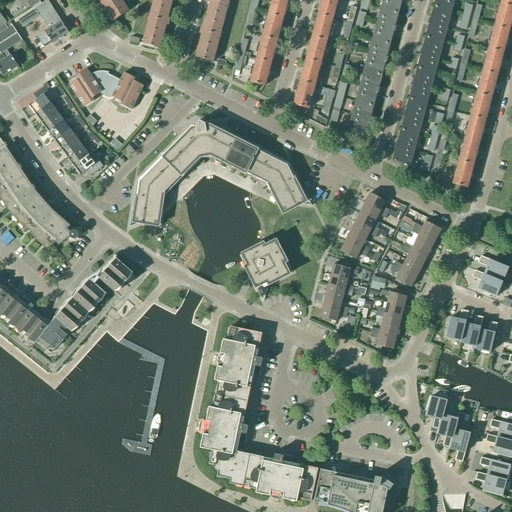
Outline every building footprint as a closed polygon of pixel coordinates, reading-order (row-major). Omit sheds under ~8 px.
[(21,0),(24,5),(27,3),(30,8),(40,2),(39,0),(21,0)] [(69,33),(48,0),(36,8),(47,25),(48,25),(50,28),(45,31),(44,32),(37,37),(44,48),(52,43),(52,44),(69,33)] [(100,0),(114,21),(129,11),(121,0),(100,0)] [(163,36),(171,5),(154,0),(146,32),(154,34),(163,36)] [(224,19),(228,0),(210,0),(207,15),(224,19)] [(262,2),(262,0),(253,0),(247,25),(252,26),(253,24),(255,25),(257,19),(254,18),(259,1),(262,2)] [(287,5),(288,0),(272,0),(268,14),(283,18),(286,9),(287,10),(288,5),(287,5)] [(333,19),(338,0),(322,0),(322,1),(320,1),(319,5),(321,6),(318,15),(333,19)] [(367,10),(369,0),(362,0),(360,9),(367,10)] [(401,0),(383,0),(381,9),(398,13),(401,0)] [(435,0),(434,6),(451,11),(454,0),(435,0)] [(511,4),(508,4),(501,2),(495,26),(509,30),(511,21),(511,4)] [(466,30),(473,5),(466,4),(460,28),(466,30)] [(474,38),(482,6),(477,5),(469,36),(474,38)] [(347,22),(353,24),(357,8),(351,6),(347,22)] [(443,42),(451,11),(434,6),(426,37),(443,42)] [(23,27),(39,16),(35,9),(18,20),(23,27)] [(390,44),(398,13),(381,9),(373,40),(390,44)] [(362,28),(366,13),(359,12),(356,27),(362,28)] [(281,27),(283,18),(268,14),(262,37),(277,41),(280,32),(281,32),(282,28),(281,27)] [(215,51),(224,19),(207,15),(199,46),(207,48),(215,51)] [(327,41),(333,19),(318,15),(316,24),(314,23),(313,28),(315,28),(312,37),(327,41)] [(348,39),(353,24),(347,22),(343,38),(348,39)] [(11,56),(7,50),(22,40),(13,26),(0,34),(0,53),(1,54),(2,53),(6,59),(0,63),(0,72),(3,76),(18,66),(11,56)] [(507,39),(509,30),(495,26),(489,49),(503,53),(506,44),(507,44),(508,39),(507,39)] [(151,46),(154,34),(146,32),(143,43),(151,46)] [(160,48),(163,36),(154,34),(151,46),(160,48)] [(460,52),(464,37),(458,35),(454,50),(460,52)] [(275,50),(277,41),(262,37),(256,59),(271,63),(274,54),(275,55),(276,50),(275,50)] [(321,64),(327,41),(312,37),(310,46),(308,46),(307,50),(309,51),(306,59),(321,64)] [(435,73),(443,42),(426,37),(418,68),(435,73)] [(248,49),(248,48),(246,47),(248,40),(243,39),(235,70),(240,71),(246,49),(248,49)] [(382,75),(390,44),(373,40),(364,71),(382,75)] [(355,54),(358,44),(351,42),(349,52),(355,54)] [(204,60),(207,48),(199,46),(196,57),(204,60)] [(212,63),(215,51),(207,48),(204,60),(212,63)] [(501,62),(503,53),(489,49),(483,71),(497,75),(500,66),(501,66),(502,62),(501,62)] [(462,82),(470,51),(465,50),(457,81),(462,82)] [(335,67),(341,69),(345,53),(339,51),(335,67)] [(456,69),(458,59),(452,58),(449,68),(456,69)] [(269,72),(271,63),(256,59),(250,82),(265,86),(268,77),(269,77),(270,72),(269,72)] [(315,86),(321,64),(306,59),(304,68),(302,68),(301,73),(303,73),(300,82),(315,86)] [(349,77),(352,67),(345,65),(342,75),(349,77)] [(336,84),(341,69),(335,67),(331,83),(336,84)] [(427,104),(435,73),(418,68),(409,99),(427,104)] [(91,75),(87,69),(77,76),(79,78),(69,85),(84,107),(94,101),(93,98),(102,92),(101,91),(106,87),(115,92),(112,97),(122,102),(121,105),(131,110),(144,86),(134,81),(135,78),(124,73),(120,80),(111,76),(110,75),(108,74),(109,73),(107,72),(105,72),(103,72),(101,72),(100,72),(98,72),(96,73),(94,73),(92,74),(91,75)] [(373,106),(382,75),(364,71),(356,101),(373,106)] [(495,84),(497,75),(483,71),(477,94),(492,98),(494,89),(495,89),(496,84),(495,84)] [(35,114),(51,103),(44,95),(48,92),(47,90),(50,88),(46,82),(43,85),(44,87),(33,94),(37,100),(29,105),(35,114)] [(309,109),(315,86),(300,82),(298,91),(296,91),(295,95),(297,95),(294,105),(309,109)] [(341,109),(347,84),(340,82),(334,107),(341,109)] [(447,100),(450,90),(444,88),(441,99),(447,100)] [(450,127),(458,96),(453,94),(445,126),(450,127)] [(489,106),(492,98),(477,94),(471,116),(486,120),(488,111),(489,111),(491,107),(489,106)] [(328,114),(333,98),(327,96),(323,112),(328,114)] [(418,135),(427,104),(409,99),(401,130),(418,135)] [(42,123),(57,112),(54,107),(57,105),(54,101),(51,103),(35,114),(42,123)] [(365,137),(373,106),(356,101),(348,132),(365,137)] [(48,132),(63,121),(60,116),(64,113),(61,109),(57,112),(42,123),(48,132)] [(337,123),(340,112),(333,111),(330,121),(337,123)] [(441,125),(444,115),(437,113),(434,123),(441,125)] [(483,129),(486,120),(471,116),(465,138),(480,142),(482,133),(483,134),(485,129),(483,129)] [(55,140),(70,129),(66,124),(69,122),(67,119),(64,121),(63,121),(48,132),(55,140)] [(205,124),(200,121),(196,125),(191,126),(137,180),(130,228),(140,223),(159,226),(164,194),(200,157),(211,155),(269,184),(284,213),(300,205),(312,206),(290,163),(210,123),(205,124)] [(434,152),(440,127),(434,126),(427,150),(434,152)] [(61,149),(76,138),(76,137),(79,135),(76,131),(73,134),(70,129),(55,140),(61,149)] [(410,165),(418,135),(401,130),(393,161),(410,165)] [(35,191),(0,138),(0,198),(7,209),(10,214),(26,232),(29,230),(31,232),(29,234),(48,251),(55,242),(59,246),(71,237),(71,238),(72,238),(73,239),(75,239),(76,239),(77,238),(78,237),(78,236),(78,235),(78,234),(78,233),(77,232),(76,231),(75,231),(74,231),(73,231),(73,232),(72,232),(71,233),(67,229),(70,226),(51,210),(35,191)] [(68,158),(83,147),(87,143),(83,139),(79,142),(76,138),(61,149),(68,158)] [(477,151),(480,142),(465,138),(459,161),(474,165),(476,156),(477,156),(479,152),(477,151)] [(122,146),(114,139),(109,145),(117,152),(122,146)] [(438,172),(447,141),(441,139),(433,170),(438,172)] [(74,167),(93,153),(93,152),(94,152),(91,148),(86,151),(83,147),(68,158),(74,167)] [(93,153),(74,167),(81,176),(81,175),(93,166),(97,171),(103,167),(93,153)] [(428,172),(432,157),(426,155),(422,170),(428,172)] [(471,174),(474,165),(459,161),(453,184),(468,188),(470,178),(471,179),(473,174),(471,174)] [(365,203),(388,215),(390,211),(383,207),(386,201),(370,193),(365,203)] [(386,219),(388,215),(365,203),(360,213),(376,221),(378,215),(386,219)] [(373,226),(376,221),(360,213),(355,222),(378,234),(380,230),(373,226)] [(413,228),(436,239),(441,229),(426,221),(423,227),(415,224),(412,221),(412,220),(404,216),(402,222),(414,227),(413,228)] [(376,238),(378,234),(355,222),(350,232),(366,240),(369,234),(376,238)] [(431,249),(436,239),(413,228),(411,232),(418,235),(416,241),(431,249)] [(363,245),(366,240),(350,232),(345,242),(368,253),(370,249),(363,245)] [(263,302),(269,285),(292,273),(275,238),(240,256),(263,302)] [(426,259),(431,249),(416,241),(413,246),(406,243),(404,247),(426,259)] [(379,258),(368,253),(345,242),(340,251),(356,259),(359,254),(376,263),(379,258)] [(421,268),(426,259),(404,247),(401,251),(409,255),(406,260),(421,268)] [(67,262),(71,257),(65,252),(61,257),(67,262)] [(484,275),(503,282),(509,268),(505,267),(508,261),(496,256),(494,262),(481,256),(478,263),(487,267),(484,274),(484,275)] [(113,263),(103,275),(100,273),(101,272),(100,272),(98,276),(97,277),(115,293),(116,292),(122,288),(119,285),(125,277),(128,280),(129,281),(132,274),(133,273),(115,257),(114,258),(108,262),(111,261),(113,263)] [(416,278),(421,268),(406,260),(403,266),(396,262),(394,266),(416,278)] [(331,275),(348,280),(349,274),(357,276),(358,271),(351,269),(334,264),(331,275)] [(411,288),(416,278),(394,266),(392,270),(399,274),(396,280),(411,288)] [(484,275),(484,274),(475,271),(472,277),(481,281),(478,289),(484,292),(484,293),(490,295),(491,295),(496,297),(503,282),(484,275)] [(346,286),(348,280),(331,275),(328,286),(353,292),(354,288),(346,286)] [(384,289),(386,280),(373,276),(370,289),(379,291),(380,288),(384,289)] [(0,318),(1,318),(0,318),(3,315),(11,321),(8,324),(8,325),(15,328),(20,334),(20,333),(23,330),(31,337),(28,340),(35,343),(35,344),(37,342),(47,349),(54,349),(62,339),(64,340),(68,336),(66,334),(70,330),(72,332),(73,332),(79,328),(79,327),(78,327),(75,325),(82,317),(85,320),(86,320),(89,313),(96,309),(95,308),(92,306),(99,298),(102,301),(106,295),(106,294),(88,278),(88,279),(81,283),(82,283),(84,281),(87,284),(76,296),(78,298),(76,301),(72,297),(75,291),(75,290),(71,297),(65,301),(65,302),(68,300),(70,302),(59,314),(57,312),(59,309),(58,309),(55,316),(54,317),(59,321),(50,330),(48,328),(50,325),(50,324),(47,321),(46,321),(45,324),(32,314),(34,311),(37,313),(37,312),(30,309),(25,303),(27,306),(25,308),(12,298),(10,301),(7,298),(11,294),(17,297),(17,296),(11,294),(10,293),(6,287),(5,288),(7,290),(5,292),(0,288),(0,318)] [(352,297),(353,292),(328,286),(325,296),(342,301),(344,295),(352,297)] [(387,303),(404,307),(407,297),(390,292),(382,290),(381,295),(389,297),(387,303)] [(341,307),(342,301),(325,296),(323,307),(347,313),(348,309),(341,307)] [(401,318),(404,307),(387,303),(385,309),(378,307),(377,311),(401,318)] [(346,317),(347,313),(323,307),(320,317),(337,322),(338,315),(346,317)] [(466,324),(466,323),(468,312),(461,310),(459,319),(451,317),(449,324),(448,324),(446,331),(447,331),(446,337),(461,341),(465,323),(466,324)] [(399,328),(401,318),(377,311),(375,316),(383,318),(382,324),(399,328)] [(480,329),(483,318),(476,316),(474,325),(466,323),(466,324),(465,323),(461,341),(460,343),(475,346),(475,349),(480,329)] [(480,329),(475,349),(490,353),(491,349),(492,349),(493,345),(492,345),(497,324),(490,322),(488,331),(480,329)] [(396,339),(399,328),(382,324),(380,330),(372,328),(371,332),(396,339)] [(257,357),(262,334),(230,327),(227,340),(223,340),(220,353),(219,355),(218,356),(218,357),(217,358),(217,360),(217,361),(217,362),(217,363),(217,364),(217,365),(218,367),(215,381),(218,381),(213,408),(209,407),(206,421),(202,420),(201,421),(200,423),(200,424),(199,426),(199,427),(199,428),(199,430),(199,431),(199,432),(199,434),(203,435),(200,448),(212,451),(209,464),(214,465),(214,466),(214,467),(214,468),(215,469),(215,470),(216,470),(216,471),(217,471),(218,472),(217,476),(231,479),(230,484),(257,490),(256,493),(270,496),(271,497),(273,498),(274,499),(276,499),(277,500),(278,500),(279,500),(280,500),(282,499),(283,499),(297,502),(298,498),(311,501),(318,469),(292,463),(293,458),(275,454),(274,459),(237,452),(239,443),(244,444),(248,426),(243,425),(253,376),(259,377),(262,358),(257,357)] [(393,350),(396,339),(371,332),(370,337),(378,339),(376,345),(393,350)] [(443,415),(445,406),(447,401),(431,397),(430,403),(429,402),(427,409),(428,409),(426,416),(435,418),(432,428),(439,429),(443,415)] [(455,429),(458,419),(459,413),(449,407),(445,406),(443,415),(439,429),(437,434),(446,436),(443,446),(450,448),(455,429)] [(497,438),(511,441),(511,425),(491,420),(490,427),(499,429),(497,437),(497,438)] [(470,433),(455,429),(450,448),(449,449),(458,451),(455,460),(462,462),(468,441),(469,441),(470,437),(469,437),(470,433)] [(511,441),(497,438),(497,437),(488,435),(486,442),(495,444),(493,453),(511,457),(511,441)] [(487,475),(506,481),(510,465),(481,458),(480,465),(489,467),(487,475)] [(375,481),(335,473),(335,472),(321,469),(314,499),(321,501),(320,505),(327,506),(334,507),(341,509),(347,511),(383,511),(384,510),(389,511),(390,511),(399,488),(387,475),(386,475),(387,475),(384,478),(382,476),(380,478),(376,477),(375,481)] [(487,475),(477,473),(476,480),(485,482),(483,491),(490,493),(496,495),(496,494),(502,496),(506,481),(487,475)]
